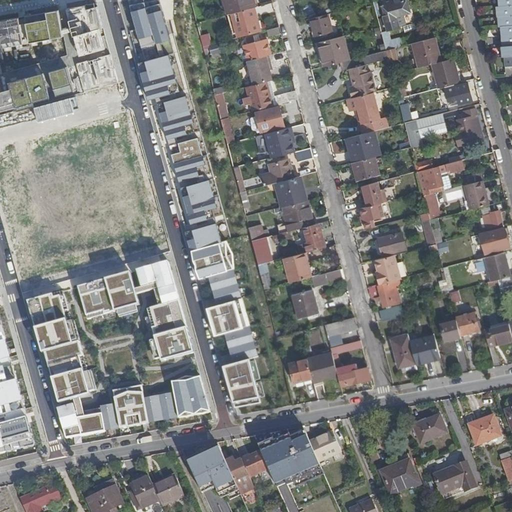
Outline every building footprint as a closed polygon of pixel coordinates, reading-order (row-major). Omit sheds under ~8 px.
[(161,0),(130,0),(139,29),(168,23),(161,0)] [(220,0),(224,15),(226,15),(231,13),(253,7),(254,7),(251,0),(220,0)] [(409,8),(406,0),(392,0),(393,3),(382,6),(385,15),(383,16),(387,30),(398,26),(395,16),(403,14),(402,10),(409,8)] [(76,7),(84,37),(107,31),(99,1),(76,7)] [(376,17),(382,15),(380,3),(374,4),(376,17)] [(511,14),(511,4),(498,5),(495,6),(496,16),(497,16),(511,14)] [(253,7),(231,13),(237,38),(259,32),(253,7)] [(71,39),(63,9),(27,16),(34,46),(65,40),(71,39)] [(231,13),(226,15),(232,39),(237,38),(231,13)] [(511,14),(497,16),(498,26),(499,26),(511,25),(511,14)] [(325,21),(323,15),(307,19),(312,38),(332,32),(329,20),(325,21)] [(27,16),(0,21),(0,29),(4,44),(6,53),(34,46),(27,16)] [(168,23),(139,29),(132,31),(139,57),(181,48),(172,22),(168,23)] [(511,25),(499,26),(500,37),(511,35),(511,25)] [(280,35),(277,27),(265,30),(267,38),(280,35)] [(385,50),(402,46),(400,37),(390,40),(387,30),(380,32),(381,38),(385,50)] [(86,58),(112,51),(107,31),(84,37),(80,37),(86,58)] [(202,34),(199,35),(202,47),(209,45),(206,35),(203,35),(202,34)] [(318,42),(324,66),(342,62),(350,60),(344,35),(318,42)] [(511,35),(500,37),(501,46),(511,45),(511,35)] [(268,55),(270,55),(266,39),(259,41),(254,42),(252,36),(245,38),(247,44),(242,45),(244,53),(247,61),(268,55)] [(439,51),(435,37),(402,46),(385,50),(387,58),(391,74),(415,68),(433,63),(444,60),(441,50),(439,51)] [(381,38),(376,39),(379,52),(385,50),(381,38)] [(219,44),(208,47),(212,59),(222,57),(219,44)] [(511,55),(511,45),(501,46),(500,46),(501,56),(503,56),(511,55)] [(191,91),(181,48),(139,57),(151,100),(191,91)] [(350,60),(342,62),(344,70),(348,69),(352,86),(348,87),(351,98),(375,92),(369,71),(366,72),(364,65),(387,58),(385,50),(379,52),(350,60)] [(114,55),(100,59),(107,86),(121,82),(114,55)] [(252,86),(271,81),(269,71),(267,64),(270,63),(268,55),(247,61),(246,61),(248,68),(252,86)] [(511,55),(503,56),(504,66),(511,65),(511,55)] [(460,82),(453,58),(444,60),(433,63),(439,88),(460,82)] [(73,65),(74,68),(80,93),(107,86),(100,59),(73,65)] [(74,68),(56,73),(64,98),(80,93),(74,68)] [(13,83),(17,93),(21,108),(37,104),(53,99),(46,75),(22,81),(20,77),(14,79),(15,82),(13,83)] [(471,100),(467,82),(447,87),(449,94),(455,93),(458,104),(471,100)] [(253,102),(256,110),(273,106),(267,84),(250,89),(252,97),(249,97),(251,103),(253,102)] [(402,84),(394,86),(394,87),(397,99),(406,97),(402,84)] [(5,88),(4,86),(0,87),(0,115),(21,108),(17,93),(11,95),(8,87),(5,88)] [(276,96),(278,104),(297,99),(295,90),(276,96)] [(359,109),(365,133),(373,131),(389,127),(387,117),(381,118),(375,92),(351,98),(348,99),(351,111),(359,109)] [(218,94),(214,95),(220,120),(229,118),(223,93),(218,94)] [(192,97),(170,102),(174,112),(166,114),(169,123),(197,115),(192,97)] [(297,99),(278,104),(278,107),(280,115),(300,109),(297,99)] [(278,107),(269,110),(274,129),(283,126),(280,115),(278,107)] [(471,143),(483,139),(475,108),(466,111),(467,114),(458,116),(464,140),(470,138),(471,143)] [(421,110),(412,113),(414,119),(423,116),(421,110)] [(444,131),(439,113),(403,123),(410,147),(410,149),(421,146),(419,139),(444,131)] [(200,124),(197,115),(169,123),(173,140),(192,135),(190,127),(200,124)] [(228,123),(222,125),(225,138),(232,136),(228,123)] [(294,152),(288,127),(267,133),(273,157),(294,152)] [(346,138),(352,163),(373,157),(379,155),(373,131),(365,133),(346,138)] [(208,158),(203,138),(183,144),(186,153),(178,155),(181,165),(208,158)] [(310,148),(294,152),(297,162),(313,158),(310,148)] [(377,175),(373,157),(352,163),(356,181),(377,175)] [(214,178),(208,158),(181,165),(185,185),(214,178)] [(262,176),(264,185),(274,183),(277,182),(293,178),(288,160),(268,165),(271,173),(262,176)] [(460,169),(458,161),(416,172),(423,196),(444,191),(440,175),(460,169)] [(239,166),(232,168),(236,182),(243,181),(239,166)] [(472,175),(474,183),(482,181),(489,179),(488,171),(472,175)] [(474,183),(472,175),(464,177),(466,185),(474,183)] [(277,182),(284,206),(305,201),(299,177),(293,178),(277,182)] [(216,180),(193,186),(195,195),(189,197),(197,226),(226,217),(216,180)] [(236,182),(238,192),(243,191),(245,191),(243,181),(236,182)] [(489,204),(482,181),(474,183),(466,185),(463,185),(470,209),(489,204)] [(274,183),(280,207),(283,207),(284,206),(277,182),(274,183)] [(378,190),(376,182),(360,186),(365,207),(379,203),(385,202),(382,189),(378,190)] [(247,206),(243,191),(238,192),(241,203),(243,208),(247,206)] [(434,196),(423,199),(427,213),(428,215),(439,212),(434,196)] [(277,226),(279,233),(302,227),(314,224),(307,200),(305,201),(284,206),(283,207),(284,211),(287,223),(277,226)] [(358,208),(363,229),(374,227),(372,219),(382,217),(379,203),(365,207),(358,208)] [(499,210),(488,212),(489,213),(492,228),(503,225),(499,210)] [(492,228),(489,213),(480,215),(484,229),(492,228)] [(429,220),(436,244),(441,242),(438,228),(439,228),(437,222),(438,222),(437,218),(429,220)] [(227,219),(197,228),(200,239),(192,241),(196,255),(231,244),(230,239),(232,239),(227,219)] [(258,224),(248,227),(251,240),(271,235),(269,230),(264,231),(261,220),(256,221),(258,224)] [(424,221),(430,245),(436,244),(429,220),(424,221)] [(324,247),(317,223),(314,224),(302,227),(307,243),(304,244),(307,252),(324,247)] [(508,247),(503,228),(490,232),(479,235),(484,254),(508,247)] [(400,231),(377,237),(381,253),(404,247),(400,231)] [(260,243),(252,245),(255,256),(262,254),(260,243)] [(231,244),(196,255),(201,277),(215,274),(235,269),(238,269),(231,244)] [(430,245),(427,246),(429,252),(437,250),(436,244),(430,245)] [(287,257),(294,281),(313,276),(307,252),(287,257)] [(510,277),(504,252),(485,257),(491,281),(496,280),(510,277)] [(262,254),(255,256),(257,265),(265,263),(262,254)] [(376,276),(378,285),(400,279),(394,255),(375,260),(378,271),(379,275),(376,276)] [(172,261),(141,269),(145,286),(161,281),(167,304),(182,299),(172,261)] [(265,263),(257,265),(259,272),(267,270),(265,263)] [(447,267),(442,268),(443,273),(448,293),(453,292),(447,267)] [(344,278),(341,268),(325,273),(327,282),(344,278)] [(141,269),(116,275),(124,307),(148,301),(145,286),(141,269)] [(235,269),(215,274),(222,304),(243,298),(235,269)] [(325,273),(314,275),(317,285),(327,282),(325,273)] [(448,293),(443,273),(440,274),(442,281),(437,282),(440,295),(448,293)] [(116,275),(84,284),(92,316),(124,307),(116,275)] [(511,285),(511,286),(510,277),(496,280),(501,299),(511,296),(511,285)] [(387,284),(377,286),(380,296),(375,297),(377,304),(382,303),(383,306),(400,302),(396,287),(391,288),(391,285),(388,286),(387,284)] [(69,287),(30,297),(38,328),(77,316),(69,287)] [(312,289),(293,295),(299,318),(318,313),(312,289)] [(459,290),(452,292),(455,303),(461,301),(459,290)] [(243,298),(222,304),(210,307),(217,333),(231,329),(249,324),(243,298)] [(191,326),(182,299),(167,304),(153,308),(161,334),(165,333),(191,326)] [(473,312),(454,317),(455,321),(457,327),(460,336),(479,331),(473,312)] [(45,352),(83,341),(77,316),(38,328),(45,352)] [(357,328),(354,317),(325,325),(328,336),(338,333),(357,328)] [(445,340),(460,336),(457,327),(455,321),(441,325),(445,340)] [(257,355),(249,324),(231,329),(239,359),(257,355)] [(511,338),(508,324),(503,325),(507,341),(511,339),(511,338)] [(191,326),(165,333),(171,358),(201,350),(194,325),(191,326)] [(507,341),(503,325),(484,330),(488,346),(507,341)] [(0,359),(12,356),(5,333),(0,333),(0,359)] [(97,359),(104,376),(130,367),(124,348),(122,349),(116,333),(106,336),(105,333),(94,336),(101,357),(97,359)] [(338,333),(328,336),(331,348),(342,345),(338,333)] [(397,367),(415,362),(409,340),(408,333),(390,338),(397,367)] [(424,363),(440,359),(433,333),(418,337),(418,338),(409,340),(415,362),(416,364),(423,362),(424,363)] [(45,352),(52,380),(94,367),(86,340),(83,341),(45,352)] [(342,345),(331,348),(332,351),(333,355),(337,353),(362,347),(360,340),(342,345)] [(442,348),(446,367),(459,363),(454,344),(442,348)] [(314,356),(307,357),(307,358),(309,364),(333,358),(333,355),(332,351),(314,356)] [(341,365),(337,353),(333,355),(333,358),(336,367),(341,365)] [(268,400),(257,355),(239,359),(226,363),(229,374),(236,404),(239,406),(268,400)] [(12,356),(0,359),(0,417),(27,408),(24,398),(12,356)] [(303,383),(313,381),(309,364),(307,358),(290,363),(294,382),(302,380),(303,383)] [(315,386),(339,380),(336,367),(333,358),(309,364),(313,381),(315,386)] [(356,365),(342,369),(345,385),(369,379),(367,368),(358,370),(356,365)] [(56,393),(60,405),(80,399),(99,394),(94,367),(52,380),(56,393)] [(214,409),(207,375),(179,380),(181,392),(185,415),(214,409)] [(155,420),(150,392),(149,385),(120,390),(122,401),(127,425),(155,420)] [(155,420),(185,415),(181,392),(151,397),(155,420)] [(80,399),(60,405),(66,430),(86,424),(85,417),(80,399)] [(127,425),(122,401),(105,404),(107,413),(111,430),(127,426),(127,425)] [(27,408),(0,417),(2,424),(10,453),(42,446),(30,408),(27,408)] [(111,430),(107,413),(85,417),(86,424),(89,433),(111,430)] [(493,414),(468,425),(475,445),(501,436),(493,414)] [(441,416),(416,426),(423,443),(448,432),(441,416)] [(0,455),(10,453),(2,424),(0,424),(0,455)] [(305,427),(290,433),(291,436),(306,430),(305,427)] [(258,444),(261,450),(269,468),(277,486),(286,482),(287,484),(294,481),(323,468),(319,460),(310,440),(306,430),(291,436),(290,433),(283,436),(274,440),(273,437),(258,444)] [(274,440),(283,436),(280,431),(271,433),(257,440),(258,444),(273,437),(274,440)] [(333,431),(310,440),(319,460),(341,450),(333,431)] [(219,444),(202,452),(203,454),(220,447),(219,444)] [(240,492),(226,461),(220,447),(203,454),(202,452),(187,458),(202,492),(216,486),(219,493),(226,490),(230,499),(241,494),(240,492)] [(498,457),(478,464),(487,489),(511,479),(511,453),(511,452),(509,453),(508,449),(496,453),(498,457)] [(250,477),(269,468),(261,450),(242,459),(250,477)] [(240,492),(254,485),(250,477),(242,459),(235,462),(233,457),(226,461),(240,492)] [(395,465),(382,470),(392,494),(414,484),(415,486),(424,482),(420,473),(417,474),(411,460),(396,467),(395,465)] [(455,465),(433,474),(442,496),(463,488),(465,493),(479,487),(468,461),(455,466),(455,465)] [(323,468),(294,481),(296,485),(325,473),(323,468)] [(138,510),(160,500),(153,484),(147,471),(130,479),(136,492),(131,494),(138,510)] [(162,506),(184,495),(175,474),(153,484),(160,500),(162,506)] [(106,490),(87,499),(93,511),(112,511),(115,511),(114,508),(118,506),(120,511),(121,511),(126,510),(124,504),(123,504),(115,486),(116,486),(113,481),(104,485),(106,490)] [(47,485),(20,498),(26,511),(43,511),(40,505),(61,496),(56,483),(48,487),(47,485)] [(376,511),(371,499),(349,509),(349,511),(376,511)]
